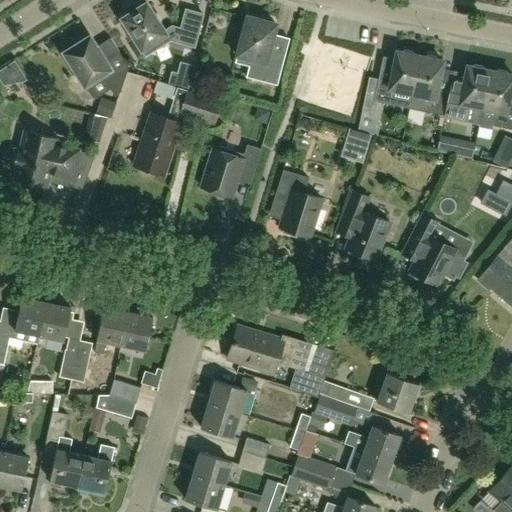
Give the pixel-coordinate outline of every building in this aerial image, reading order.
[(120,18),(140,50),(152,42),(156,49),(169,41),(193,47),(202,14),(184,9),(179,28),(171,26),(163,31),(145,2),(141,5),(133,3),(126,7),(124,16),(120,18)] [(246,16),(236,55),(250,59),(245,77),(276,85),(284,54),(268,50),(275,24),(273,24),(272,20),(262,17),(260,20),(246,16)] [(101,76),(114,96),(119,93),(127,67),(118,52),(104,61),(88,36),(84,38),(78,37),(67,44),(66,50),(61,53),(83,87),(101,76)] [(409,106),(411,93),(419,56),(414,55),(412,51),(404,50),(400,52),(395,51),(389,80),(378,78),(373,101),(396,106),(396,104),(409,106)] [(427,55),(423,57),(419,56),(411,93),(409,106),(421,109),(421,111),(443,116),(448,92),(436,90),(442,61),(438,60),(435,56),(427,55)] [(466,66),(463,78),(451,76),(448,92),(443,116),(479,123),(482,108),(489,71),(485,70),(482,66),(474,64),(471,67),(466,66)] [(498,69),(494,72),(489,71),(482,108),(479,123),(511,129),(511,105),(507,104),(511,80),(511,75),(508,75),(506,71),(498,69)] [(163,175),(180,123),(182,117),(214,127),(222,102),(187,92),(157,82),(153,92),(173,98),(167,118),(150,113),(133,165),(163,175)] [(84,138),(98,142),(107,117),(90,113),(84,138)] [(45,186),(47,175),(70,180),(77,151),(54,145),(55,139),(24,132),(20,151),(16,151),(12,151),(7,153),(5,157),(5,162),(8,166),(12,168),(15,169),(13,179),(45,186)] [(238,171),(252,175),(260,148),(246,144),(241,158),(233,155),(234,150),(218,146),(217,150),(212,149),(200,187),(230,196),(238,171)] [(285,207),(278,227),(282,228),(281,232),(295,236),(296,232),(308,236),(320,198),(302,192),(307,177),(282,169),(272,200),(283,203),(285,207)] [(497,216),(511,208),(511,191),(507,194),(504,188),(487,198),(497,216)] [(353,191),(341,220),(336,233),(349,238),(345,248),(348,249),(347,253),(360,258),(362,254),(374,259),(389,221),(361,210),(367,196),(353,191)] [(422,214),(407,243),(402,254),(414,260),(409,270),(412,272),(411,276),(423,282),(425,279),(436,284),(442,274),(452,279),(454,275),(458,277),(466,262),(462,260),(464,256),(454,251),(455,249),(429,235),(436,221),(422,214)] [(511,236),(477,279),(488,289),(490,287),(511,306),(511,305),(511,236)] [(36,344),(45,302),(21,297),(11,338),(36,344)] [(70,307),(45,302),(36,344),(45,346),(47,337),(63,341),(70,307)] [(120,345),(128,311),(103,306),(95,339),(97,339),(94,351),(102,354),(105,341),(120,345)] [(152,317),(128,311),(120,345),(145,350),(152,317)] [(282,334),(281,339),(236,325),(226,358),(272,372),(275,362),(304,371),(312,343),(282,334)] [(0,375),(8,341),(0,338),(0,375)] [(71,379),(79,340),(68,338),(59,376),(71,379)] [(91,343),(79,340),(71,379),(67,391),(85,393),(87,382),(83,381),(91,343)] [(318,394),(323,380),(322,380),(327,367),(310,360),(303,380),(300,391),(317,397),(318,394)] [(417,383),(386,372),(383,371),(380,372),(376,380),(379,385),(381,386),(376,402),(407,413),(417,383)] [(112,384),(108,394),(135,402),(140,387),(113,379),(112,384)] [(213,380),(206,404),(239,413),(246,389),(213,380)] [(372,399),(323,380),(318,394),(357,407),(368,411),(372,399)] [(158,413),(164,385),(145,381),(139,409),(158,413)] [(31,402),(31,393),(32,393),(14,392),(14,402),(31,402)] [(130,418),(135,402),(108,394),(98,394),(92,417),(102,420),(105,410),(130,418)] [(352,421),(357,407),(318,394),(317,397),(318,397),(311,416),(306,430),(315,433),(317,427),(322,429),(326,417),(350,425),(352,421)] [(232,437),(239,413),(206,404),(200,428),(232,437)] [(399,435),(373,426),(377,414),(368,411),(357,407),(352,421),(371,426),(367,437),(348,430),(343,442),(390,459),(399,435)] [(68,451),(71,438),(62,436),(67,414),(52,411),(46,440),(56,442),(48,480),(50,480),(50,485),(60,487),(62,483),(76,486),(83,454),(68,451)] [(306,430),(311,416),(308,415),(300,413),(295,429),(305,433),(306,430)] [(316,433),(315,433),(306,430),(305,433),(297,454),(294,464),(331,477),(335,466),(309,456),(316,433)] [(246,437),(242,451),(264,458),(269,444),(246,437)] [(382,483),(390,459),(343,442),(343,443),(363,450),(354,473),(382,483)] [(110,461),(110,460),(113,447),(100,444),(97,458),(83,454),(76,486),(103,492),(110,461)] [(198,451),(191,475),(223,485),(230,461),(198,451)] [(27,457),(3,452),(0,464),(0,485),(20,490),(27,457)] [(331,477),(294,464),(290,475),(288,475),(285,485),(285,486),(283,491),(295,494),(299,480),(327,490),(331,477)] [(488,491),(501,502),(493,509),(496,511),(511,511),(511,466),(511,465),(488,491)] [(216,508),(223,485),(191,475),(184,499),(216,508)] [(280,501),(283,491),(285,486),(285,485),(266,479),(261,496),(280,501)] [(276,511),(280,501),(261,496),(255,511),(276,511)] [(372,511),(374,505),(346,496),(342,507),(326,501),(322,511),(372,511)]
